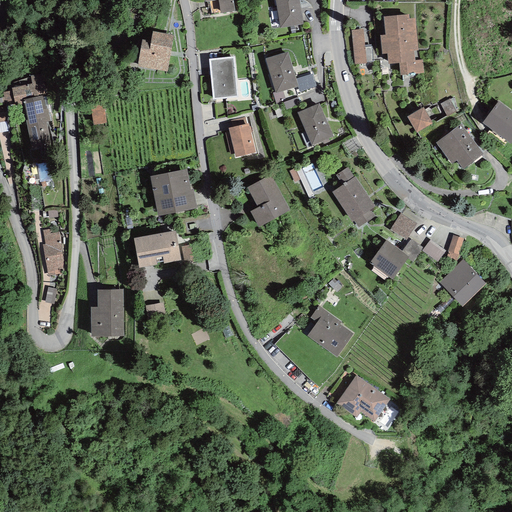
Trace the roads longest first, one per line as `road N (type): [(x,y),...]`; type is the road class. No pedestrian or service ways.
road 1 (unclassified): [(142,0),(128,34),(69,100),(75,245),(62,336),(48,343),(34,336),(29,257),(0,175)]
road 2 (residential): [(183,0),(207,194),(238,315),(272,366),(368,440)]
road 3 (track): [(281,511),(213,427),(186,408),(188,398),(228,407),(330,501),(346,501),(369,480),(368,440)]
road 4 (tertiary): [(337,0),(347,87),(361,133),(382,165),(414,198),(491,236),(511,262)]
